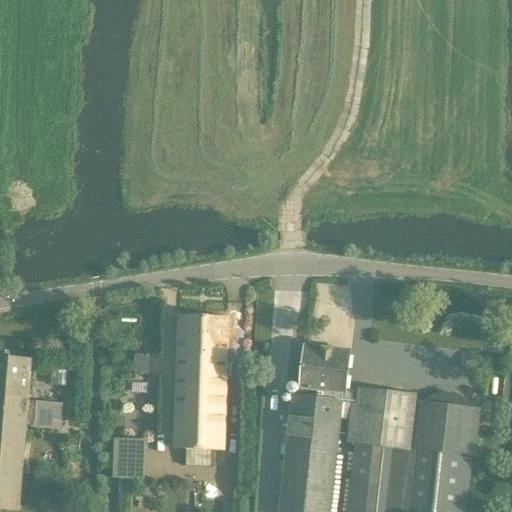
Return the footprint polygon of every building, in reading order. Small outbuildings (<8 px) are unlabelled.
[(175,450),(187,450),(187,467),(212,468),(212,451),(224,451),(227,318),(178,317),(175,450)] [(292,396),(279,511),(329,511),(342,403),(352,404),(347,444),(356,445),(348,511),(465,511),(472,457),(472,456),(475,456),(481,409),(475,409),(474,406),(472,404),(470,402),(467,400),(465,398),(462,397),(460,396),(457,395),(454,394),(451,393),(448,393),(445,393),(442,394),(439,394),(437,395),(434,396),(431,398),(429,399),(426,401),(424,403),(416,402),(416,395),(387,392),(387,397),(345,393),(350,351),(305,346),(300,389),(302,389),(301,397),(292,396)] [(148,375),(148,355),(135,354),(134,375),(148,375)] [(0,358),(0,433),(26,436),(26,427),(33,427),(53,429),(53,421),(62,421),(63,403),(29,401),(32,361),(0,358)] [(0,509),(20,511),(26,436),(0,433),(0,509)] [(122,479),(120,511),(130,511),(132,480),(122,479)]
